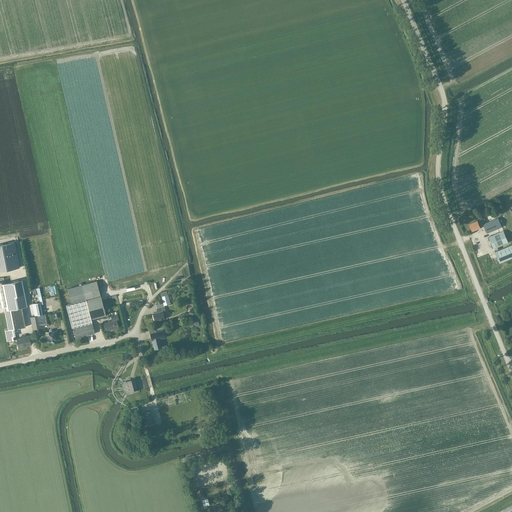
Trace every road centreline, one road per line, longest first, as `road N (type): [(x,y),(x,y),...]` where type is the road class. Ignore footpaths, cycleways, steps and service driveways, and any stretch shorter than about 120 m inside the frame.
road 1 (unclassified): [(403,0),(444,98),(442,196),(511,371)]
road 2 (track): [(511,300),(475,318),(151,391)]
road 3 (unclassified): [(0,365),(127,335),(138,337),(137,356)]
